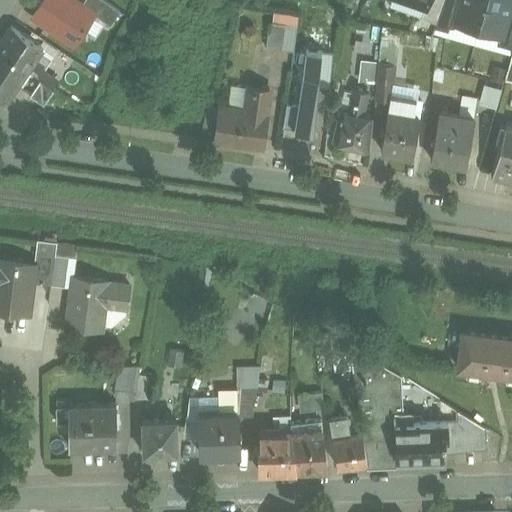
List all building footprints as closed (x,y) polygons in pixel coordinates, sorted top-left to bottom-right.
[(75,0),(43,0),(33,16),(74,44),(95,13),(82,4),(75,0)] [(104,0),(84,0),(82,4),(95,13),(111,24),(120,11),(104,0)] [(397,0),(427,10),(430,0),(397,0)] [(457,0),(449,27),(499,41),(510,0),(457,0)] [(286,24),(270,22),(266,47),(282,49),(286,24)] [(298,25),(286,24),(282,49),(294,51),(298,25)] [(44,47),(12,25),(0,42),(0,47),(29,69),(33,63),(44,47)] [(397,46),(381,44),(380,62),(395,64),(397,46)] [(0,47),(0,97),(6,102),(28,71),(29,69),(0,47)] [(492,50),(478,47),(476,57),(490,60),(492,50)] [(511,53),(511,52),(495,48),(488,76),(505,79),(511,53)] [(295,128),(294,131),(296,131),(296,129),(312,130),(312,133),(314,133),(318,87),(330,87),(333,52),(321,51),(306,49),(302,80),(298,105),(295,128)] [(380,62),(379,62),(375,99),(390,100),(391,94),(392,95),(395,64),(380,62)] [(29,69),(28,71),(40,80),(42,78),(46,72),(33,63),(29,69)] [(63,76),(50,67),(46,72),(42,78),(55,87),(63,76)] [(40,80),(31,94),(43,103),(55,87),(42,78),(40,80)] [(482,103),(500,108),(505,88),(487,83),(482,103)] [(246,109),(221,106),(216,139),(216,140),(262,147),(270,89),(249,86),(246,109)] [(369,91),(353,88),(348,111),(364,115),(369,91)] [(43,103),(31,94),(25,102),(39,109),(43,103)] [(392,95),(391,94),(390,100),(388,111),(414,115),(417,99),(392,95)] [(295,128),(298,105),(286,103),(283,126),(295,128)] [(208,105),(200,137),(216,139),(220,107),(209,106),(209,105),(208,105)] [(348,111),(340,110),(333,141),(370,149),(373,117),(364,115),(348,111)] [(474,117),(440,110),(431,158),(462,164),(462,163),(469,163),(469,147),(469,146),(474,117)] [(414,115),(388,111),(381,149),(413,155),(419,116),(414,115)] [(511,125),(505,124),(491,173),(511,178),(511,125)] [(59,241),(38,238),(34,263),(37,264),(34,281),(53,283),(57,252),(59,241)] [(69,253),(57,252),(53,283),(65,284),(69,253)] [(34,263),(0,258),(0,306),(31,310),(34,281),(37,264),(34,263)] [(108,277),(73,272),(66,323),(101,328),(105,302),(127,305),(130,283),(108,280),(108,277)] [(511,336),(463,330),(457,366),(511,374),(511,336)] [(401,377),(350,344),(353,366),(363,432),(362,432),(366,461),(371,460),(372,467),(396,466),(394,424),(403,423),(401,377)] [(184,350),(170,349),(169,365),(183,366),(184,350)] [(139,365),(119,365),(113,387),(135,389),(139,365)] [(237,366),(237,387),(256,387),(259,365),(237,366)] [(151,375),(139,373),(136,395),(148,397),(151,375)] [(256,387),(237,387),(237,413),(240,413),(241,415),(253,414),(252,404),(256,387)] [(113,401),(90,401),(90,403),(69,403),(69,401),(67,401),(67,444),(70,444),(70,442),(97,441),(97,443),(113,443),(113,401)] [(457,411),(440,401),(441,422),(442,422),(443,448),(459,447),(457,411)] [(484,428),(457,411),(459,447),(485,446),(484,428)] [(237,413),(199,414),(200,450),(241,449),(241,415),(240,413),(237,413)] [(177,418),(142,418),(142,451),(176,451),(177,418)] [(403,423),(394,424),(396,466),(443,464),(443,448),(442,422),(441,422),(403,423)] [(317,429),(292,431),(295,467),(327,464),(323,423),(316,424),(317,429)] [(362,432),(346,434),(344,424),(331,425),(337,465),(366,461),(362,432)] [(292,429),(258,433),(262,471),(295,467),(292,431),(292,429)]
